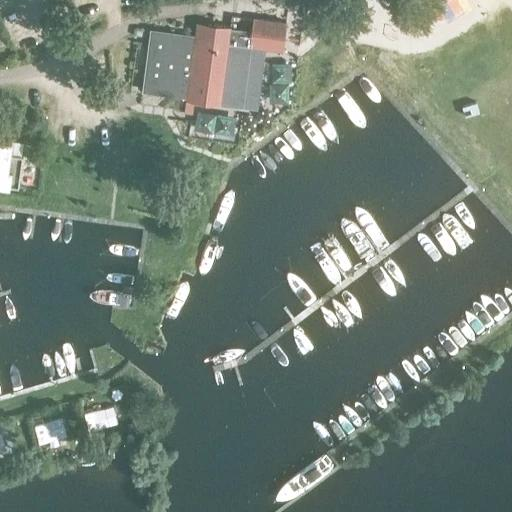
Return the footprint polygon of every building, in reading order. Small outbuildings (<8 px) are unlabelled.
[(437,31),(467,12),(459,0),(420,0),(418,2),(437,31)] [(187,96),(187,100),(243,107),(249,63),(251,46),(283,50),(286,22),(254,18),(252,34),(230,31),(231,26),(197,22),(195,35),(151,30),(143,91),(187,96)] [(0,183),(19,186),(23,155),(10,153),(12,141),(0,139),(0,183)] [(167,203),(181,206),(185,189),(171,186),(167,203)] [(171,269),(175,260),(158,252),(154,262),(171,269)] [(160,352),(177,360),(194,338),(220,277),(197,267),(191,287),(168,342),(160,352)] [(172,276),(151,329),(169,337),(190,283),(172,276)] [(77,424),(107,416),(103,400),(73,408),(77,424)] [(27,441),(47,435),(40,415),(21,421),(27,441)]
